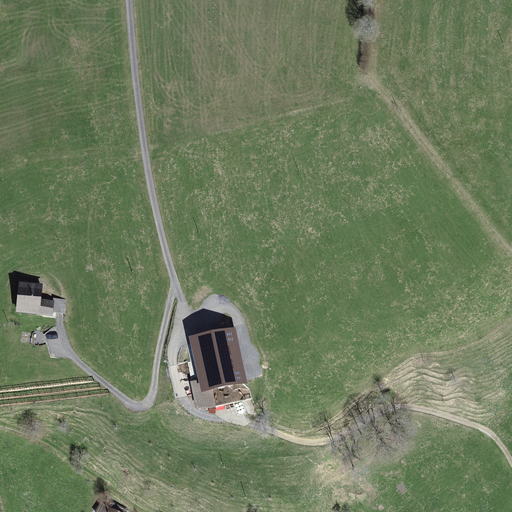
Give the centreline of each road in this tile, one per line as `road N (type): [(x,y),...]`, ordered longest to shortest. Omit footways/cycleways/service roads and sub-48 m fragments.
road 1 (track): [(126,0),(159,223),(188,325),(173,350)]
road 2 (track): [(511,470),(495,436),(410,407),(340,443),(305,441),(229,411)]
road 3 (track): [(60,340),(131,406),(143,405),(156,391),(176,282)]
road 4 (track): [(255,422),(253,359),(236,313),(218,305),(186,320)]
